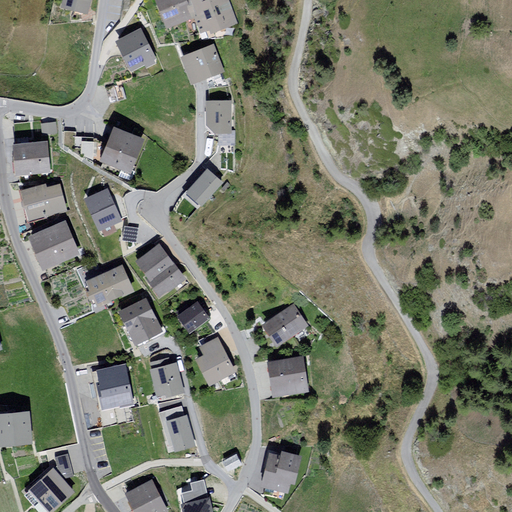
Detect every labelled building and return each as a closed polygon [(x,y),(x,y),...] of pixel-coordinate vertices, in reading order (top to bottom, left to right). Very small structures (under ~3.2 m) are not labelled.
[(92,0),(68,0),(67,8),(89,14),(92,0)] [(188,0),(159,0),(170,28),(197,18),(203,33),(212,30),(214,35),(237,26),(227,0),(193,0),(189,2),(188,0)] [(144,32),(120,43),(133,71),(157,60),(144,32)] [(214,48),(186,58),(195,83),(223,72),(214,48)] [(234,143),(233,96),(207,97),(207,129),(219,129),(220,143),(234,143)] [(57,120),(43,121),(43,133),(58,132),(57,120)] [(144,143),(118,132),(105,163),(131,174),(144,143)] [(49,145),(19,147),(21,175),(51,173),(49,145)] [(223,184),(209,172),(189,195),(203,207),(223,184)] [(25,196),(32,220),(66,211),(60,189),(50,192),(49,189),(25,196)] [(111,191),(89,200),(103,232),(125,223),(111,191)] [(68,226),(36,238),(47,267),(79,255),(68,226)] [(141,230),(127,229),(125,242),(139,243),(141,230)] [(164,247),(141,263),(164,296),(187,281),(164,247)] [(101,308),(135,292),(125,268),(90,284),(101,308)] [(150,302),(123,314),(138,345),(165,333),(150,302)] [(188,307),(176,315),(190,334),(210,320),(200,306),(191,312),(188,307)] [(295,307),(266,326),(279,346),(308,327),(295,307)] [(207,357),(200,360),(213,384),(236,372),(220,340),(203,349),(207,357)] [(151,370),(157,399),(183,393),(176,364),(170,365),(169,359),(152,363),(153,370),(151,370)] [(304,360),(272,364),(276,394),(309,390),(304,360)] [(125,364),(94,371),(102,408),(133,401),(125,364)] [(175,452),(195,446),(186,415),(184,415),(181,406),(158,412),(168,446),(173,444),(175,452)] [(27,412),(0,415),(0,443),(0,445),(31,441),(27,412)] [(283,459),(273,457),(265,487),(290,493),(293,482),(297,483),(304,459),(284,454),(283,459)] [(67,455),(56,458),(60,477),(71,474),(67,455)] [(242,466),(238,456),(223,463),(228,473),(242,466)] [(51,470),(28,491),(47,511),(51,511),(72,493),(51,470)] [(194,491),(179,495),(183,511),(211,511),(204,480),(192,483),(194,491)] [(167,511),(155,485),(131,496),(138,511),(167,511)]
